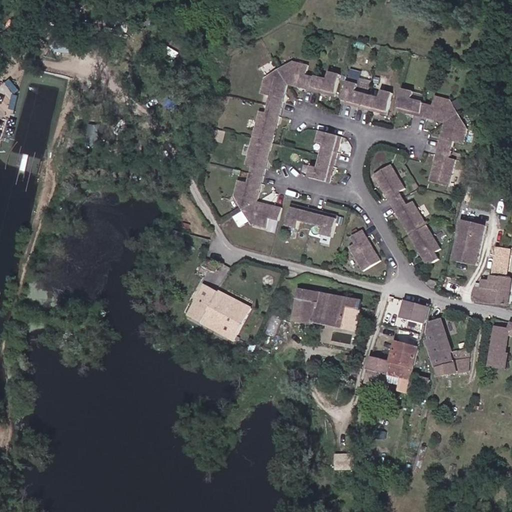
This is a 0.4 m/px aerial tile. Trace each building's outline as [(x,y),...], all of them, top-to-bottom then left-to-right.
[(280,71),(289,85),(299,87),(299,83),(304,84),(304,88),(313,90),(316,78),(307,76),(309,66),(294,62),(280,71)] [(268,105),(281,109),(283,103),(283,102),(283,98),(282,96),(282,93),(286,94),(289,85),(280,71),(265,80),(261,96),(270,98),(268,105)] [(316,78),(313,90),(323,92),(327,88),(330,90),(329,94),(336,96),(342,75),(330,72),(328,79),(317,76),(316,78)] [(355,108),(365,110),(369,95),(357,93),(359,85),(348,82),(342,104),(349,106),(350,103),(354,104),(355,108)] [(411,114),(420,116),(423,103),(424,101),(412,98),(414,90),(402,88),(397,111),(405,112),(405,109),(410,110),(411,114)] [(369,95),(365,110),(375,112),(378,110),(382,110),(381,114),(388,115),(393,93),(382,90),(381,98),(369,95)] [(468,128),(451,99),(437,95),(435,105),(423,103),(420,116),(431,118),(435,116),(437,116),(436,120),(444,122),(442,131),(446,131),(445,136),(441,138),(440,140),(439,140),(435,158),(438,161),(437,165),(433,165),(432,175),(430,175),(429,181),(450,186),(456,159),(450,158),(454,141),(464,144),(468,128)] [(253,137),(273,143),(275,135),(274,134),(276,126),(274,125),(275,121),(278,120),(281,109),(268,105),(266,111),(260,109),(253,137)] [(325,144),(322,155),(336,159),(338,152),(337,152),(338,148),(335,145),(336,142),(340,143),(342,136),(320,131),(317,142),(325,144)] [(250,174),(264,177),(266,170),(265,169),(266,166),(264,163),(265,159),(268,159),(270,150),(271,150),(273,143),(253,137),(246,163),(253,165),(250,174)] [(336,159),(322,155),(319,166),(311,165),(308,176),(330,182),(332,174),(327,173),(328,170),(333,168),(334,165),(335,165),(336,159)] [(386,196),(392,205),(402,198),(398,193),(405,189),(391,165),(374,175),(383,190),(386,188),(388,191),(386,196)] [(242,212),(258,201),(259,193),(257,192),(258,188),(261,187),(262,184),(263,184),(264,177),(250,174),(248,183),(238,180),(234,198),(242,212)] [(400,219),(409,234),(426,224),(412,202),(406,205),(402,198),(392,205),(397,213),(401,214),(403,218),(400,219)] [(258,203),(258,201),(242,212),(251,225),(267,230),(269,220),(278,222),(281,208),(272,206),(270,209),(266,208),(266,205),(258,203)] [(299,222),(311,225),(314,211),(307,209),(307,210),(302,209),(299,211),(297,211),(297,207),(291,205),(286,226),(297,229),(299,222)] [(314,211),(311,225),(323,228),(321,236),(332,238),(338,217),(331,216),(330,219),(327,218),(325,215),(321,214),(321,213),(314,211)] [(476,265),(485,225),(461,220),(452,260),(476,265)] [(426,224),(409,234),(418,250),(421,248),(423,251),(421,256),(427,266),(438,259),(433,253),(440,249),(426,224)] [(184,234),(170,230),(167,242),(181,245),(184,234)] [(369,241),(363,231),(352,238),(356,244),(349,248),(363,271),(381,260),(371,246),(368,248),(367,245),(369,241)] [(511,275),(511,263),(511,247),(496,246),(494,274),(511,275)] [(511,281),(511,277),(491,275),(490,282),(482,281),(482,287),(476,286),(474,299),(508,305),(511,281)] [(204,284),(196,300),(210,307),(202,322),(234,341),(251,309),(204,284)] [(362,301),(298,289),(293,320),(344,328),(347,315),(355,316),(357,307),(361,308),(362,301)] [(210,307),(196,300),(188,315),(202,322),(210,307)] [(426,324),(430,308),(405,301),(401,317),(426,324)] [(426,341),(436,367),(456,362),(453,352),(442,320),(431,323),(428,332),(431,339),(426,341)] [(511,322),(502,321),(500,327),(511,329),(510,334),(511,334),(511,322)] [(511,329),(500,327),(495,326),(488,365),(506,369),(509,354),(506,353),(510,334),(511,329)] [(395,342),(390,362),(414,368),(419,348),(395,342)] [(470,370),(471,347),(453,352),(456,362),(436,367),(439,377),(470,370)] [(390,362),(371,357),(364,383),(374,385),(377,372),(388,374),(390,362)] [(408,394),(414,368),(390,362),(389,370),(388,374),(389,383),(400,386),(399,391),(408,394)]
